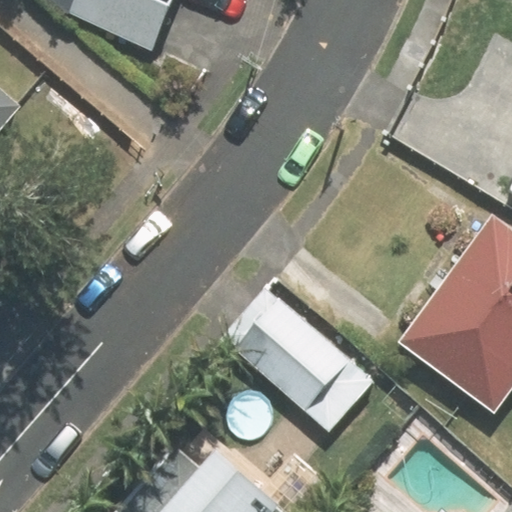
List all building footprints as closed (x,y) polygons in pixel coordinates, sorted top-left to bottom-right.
[(84,0),(76,18),(160,56),(185,0),(84,0)] [(0,146),(29,113),(0,88),(0,146)] [(400,341),(497,414),(511,394),(511,230),(494,216),(400,341)] [(233,344),(329,435),(375,386),(279,296),(233,344)] [(288,511),(215,454),(202,471),(174,449),(123,511),(288,511)]
